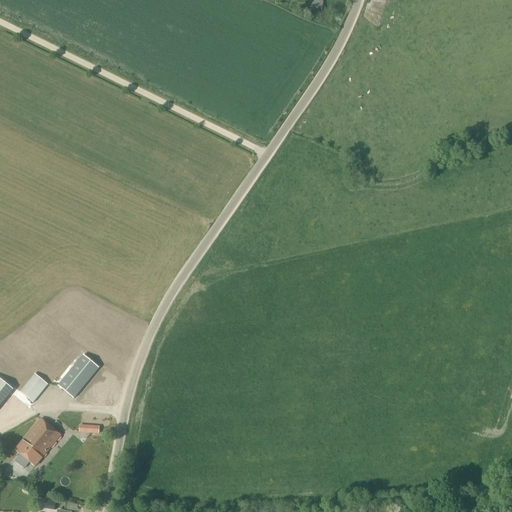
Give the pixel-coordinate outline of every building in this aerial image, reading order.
[(321,13),(322,2),(310,1),(309,12),(321,13)] [(203,281),(207,309),(227,306),(227,307),(246,304),(242,276),(203,281)] [(99,368),(84,356),(59,387),(74,399),(99,368)] [(0,408),(16,389),(0,375),(0,408)] [(48,386),(34,375),(31,379),(44,390),(48,386)] [(15,451),(35,467),(61,436),(41,419),(15,451)] [(99,427),(90,426),(90,434),(99,435),(99,427)]
